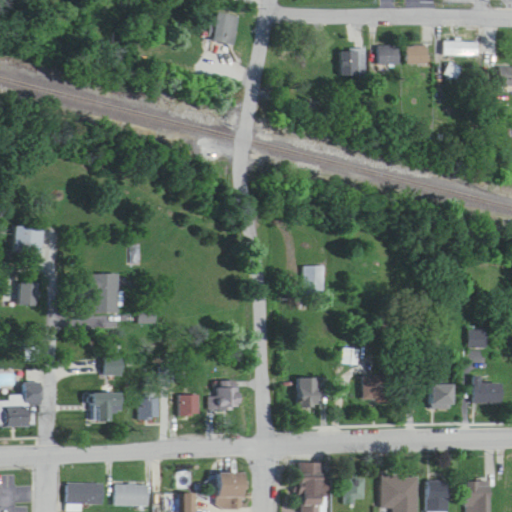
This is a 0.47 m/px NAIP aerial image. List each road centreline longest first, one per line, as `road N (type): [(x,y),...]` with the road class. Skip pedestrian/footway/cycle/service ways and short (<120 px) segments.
road 1 (residential): [(268,511),(260,265),(243,182),(273,0)]
road 2 (residential): [(0,444),(511,427)]
road 3 (residential): [(48,511),(50,247)]
road 4 (residential): [(511,3),(270,14)]
